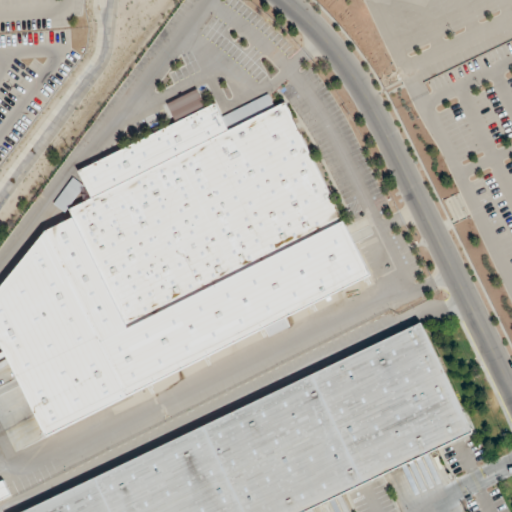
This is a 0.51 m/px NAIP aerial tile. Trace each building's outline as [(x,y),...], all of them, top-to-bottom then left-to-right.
[(0,289),(0,342),(46,436),(373,275),(286,99),(277,104),(270,90),(223,112),(217,98),(205,104),(197,86),(166,101),(176,122),(77,170),(90,197),(67,208),(72,217),(47,230),(0,289)] [(55,202),(63,209),(83,188),(75,180),(55,202)] [(312,374),(420,322),(473,432),(364,483),(312,374)] [(244,511),(204,426),(312,374),(364,483),(303,511),(244,511)] [(110,511),(95,479),(204,426),(244,511),(110,511)] [(20,511),(110,511),(95,479),(20,511)] [(0,501),(11,496),(4,480),(0,481),(0,501)]
